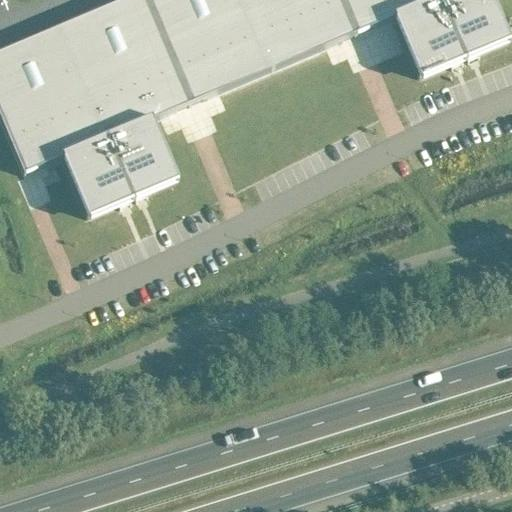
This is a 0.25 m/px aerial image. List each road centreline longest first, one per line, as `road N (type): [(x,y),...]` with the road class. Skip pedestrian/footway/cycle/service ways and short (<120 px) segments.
road 1 (unclassified): [(0,441),(511,282)]
road 2 (motorway): [(511,363),(36,511)]
road 3 (motorway): [(234,511),(511,425)]
